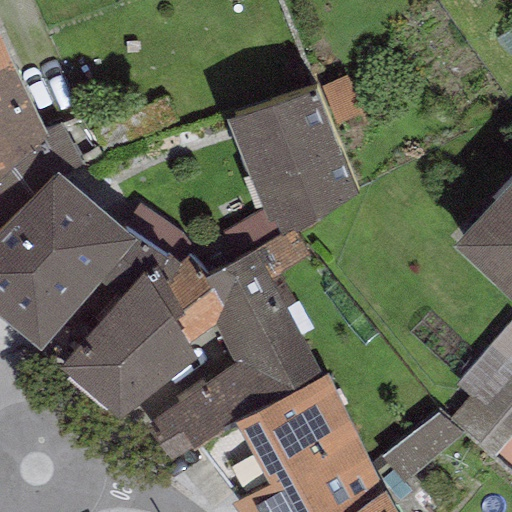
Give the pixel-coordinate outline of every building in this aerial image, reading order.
[(0,7),(0,148),(31,120),(45,108),(0,7)] [(346,69),(323,78),(338,117),(361,108),(346,69)] [(315,71),(226,98),(274,225),(297,218),(356,181),(315,71)] [(167,93),(87,124),(96,148),(176,117),(167,93)] [(0,205),(56,146),(31,120),(0,148),(0,205)] [(0,205),(0,296),(33,326),(63,294),(134,218),(56,146),(0,205)] [(511,156),(451,222),(511,278),(511,156)] [(169,258),(134,218),(63,294),(66,296),(82,312),(59,339),(119,391),(198,330),(193,326),(216,314),(222,296),(204,258),(199,261),(188,245),(169,258)] [(290,221),(267,234),(284,265),(307,252),(290,221)] [(253,237),(204,258),(222,296),(216,314),(234,349),(146,408),(168,445),(196,429),(237,404),(235,400),(321,366),(253,237)] [(469,393),(451,412),(493,450),(511,428),(511,313),(455,380),(469,393)] [(328,362),(321,366),(235,400),(237,404),(196,429),(236,486),(231,489),(249,511),(324,511),(383,476),(328,362)] [(436,403),(382,448),(404,474),(458,430),(436,403)] [(403,511),(383,476),(324,511),(403,511)]
